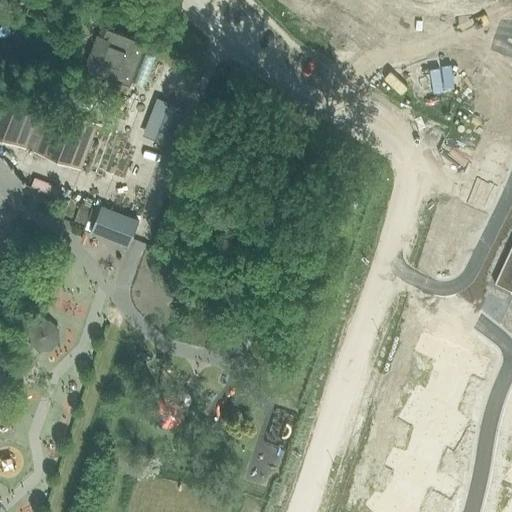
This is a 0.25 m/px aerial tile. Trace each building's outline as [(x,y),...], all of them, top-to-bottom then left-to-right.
[(147,43),(108,27),(103,39),(109,42),(102,59),(96,56),(91,68),(130,84),(147,43)] [(0,84),(0,136),(25,147),(26,145),(43,101),(0,84)] [(43,101),(26,145),(35,148),(35,150),(80,168),(98,122),(43,101)] [(500,166),(506,149),(488,143),(474,183),(491,189),(495,180),(500,166)] [(270,168),(284,173),(291,151),(277,147),(270,168)] [(511,243),(494,282),(511,290),(511,289),(511,243)] [(436,357),(484,377),(490,362),(442,342),(442,343),(443,343),(438,356),(436,356),(436,357)] [(459,436),(469,420),(418,388),(417,390),(418,390),(409,405),(421,413),(420,414),(426,418),(427,416),(430,418),(429,420),(431,421),(432,419),(459,436)] [(459,481),(411,460),(411,461),(412,462),(407,475),(405,474),(405,475),(452,496),(459,481)] [(123,477),(109,484),(123,511),(125,511),(137,506),(123,477)] [(156,500),(167,498),(162,479),(139,484),(145,510),(158,507),(156,500)] [(170,489),(170,511),(182,511),(182,489),(170,489)] [(195,511),(215,511),(220,500),(202,494),(195,511)]
